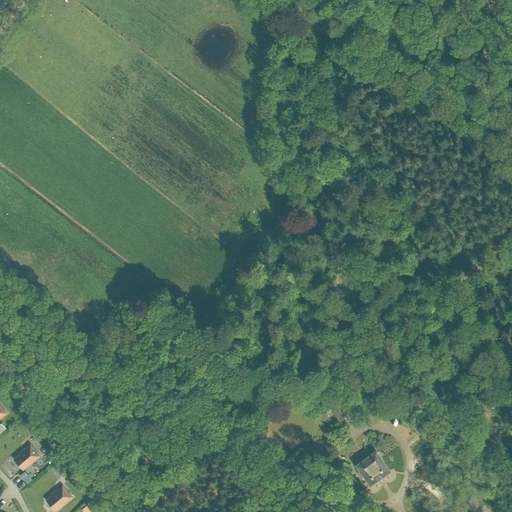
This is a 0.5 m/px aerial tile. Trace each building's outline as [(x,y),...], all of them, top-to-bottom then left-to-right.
[(327,402),(338,421),(350,414),(338,395),(327,402)] [(30,444),(13,458),(22,470),(40,455),(30,444)] [(369,484),(389,470),(375,451),(355,465),(369,484)] [(51,468),(55,473),(60,469),(55,464),(51,468)] [(63,485),(45,499),(55,511),(72,497),(63,485)]
